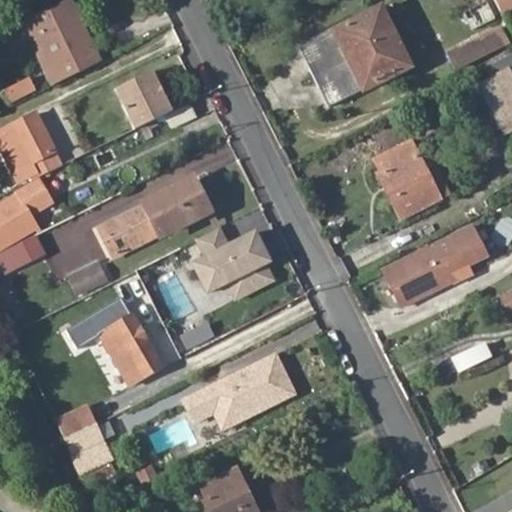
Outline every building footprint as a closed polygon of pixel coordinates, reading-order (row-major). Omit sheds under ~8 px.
[(511,6),(511,0),(492,0),(499,12),(511,6)] [(379,7),(299,47),(329,106),(410,65),(379,7)] [(51,84),(96,62),(71,11),(42,25),(58,57),(53,60),(55,65),(45,71),(50,80),(51,84)] [(501,46),(493,31),(449,54),(457,68),(501,46)] [(45,71),(1,92),(6,102),(50,80),(45,71)] [(153,71),(115,89),(135,129),(165,114),(173,111),(153,71)] [(480,86),(488,103),(511,90),(511,79),(508,72),(480,86)] [(197,117),(189,103),(173,111),(165,114),(172,128),(197,117)] [(54,156),(33,114),(0,130),(0,152),(15,182),(29,175),(31,181),(59,167),(54,156)] [(399,219),(438,199),(409,142),(375,159),(382,172),(394,195),(388,197),(399,219)] [(377,175),(388,197),(394,195),(382,172),(377,175)] [(197,176),(90,227),(110,268),(217,217),(197,176)] [(19,196),(0,204),(0,246),(39,228),(31,214),(53,204),(41,179),(16,190),(19,196)] [(487,255),(472,226),(383,270),(402,307),(452,282),(448,273),(466,265),(487,255)] [(204,259),(193,265),(208,301),(229,291),(234,304),(277,282),(270,270),(275,267),(259,233),(231,245),(222,228),(195,242),(204,259)] [(0,279),(51,255),(41,236),(0,256),(0,279)] [(109,284),(99,261),(65,276),(76,299),(109,284)] [(453,283),(471,273),(466,265),(448,273),(452,282),(453,283)] [(511,292),(502,297),(509,310),(511,308),(511,292)] [(131,387),(162,367),(118,297),(66,330),(78,349),(99,336),(131,387)] [(203,314),(174,329),(185,351),(214,336),(203,314)] [(449,355),(454,372),(491,360),(486,343),(449,355)] [(213,416),(221,431),(296,396),(273,353),(181,398),(191,423),(213,416)] [(94,421),(98,419),(91,406),(63,421),(69,434),(94,421)] [(75,453),(72,454),(79,467),(81,473),(112,457),(94,421),(69,434),(66,435),(75,453)] [(511,460),(482,472),(490,494),(511,485),(511,460)] [(256,511),(235,469),(202,485),(208,498),(205,500),(210,511),(256,511)]
